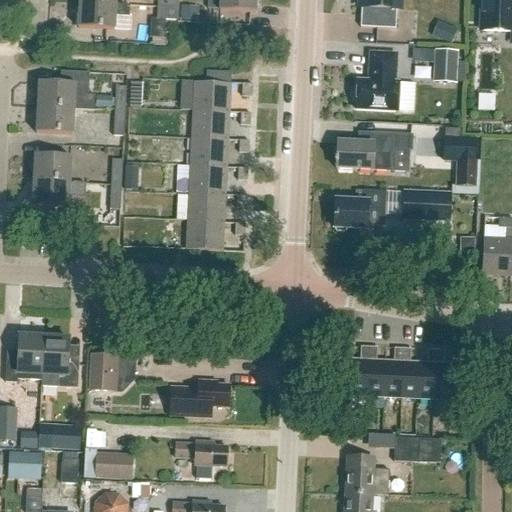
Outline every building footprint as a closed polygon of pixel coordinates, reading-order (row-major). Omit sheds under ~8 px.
[(178,9),(178,0),(157,0),(157,8),(178,9)] [(255,15),(255,0),(219,0),(219,13),(255,15)] [(399,11),(399,0),(359,0),(359,9),(361,9),(360,29),(395,31),(396,11),(399,11)] [(511,44),(511,0),(481,0),(481,32),(511,33),(511,43),(511,45),(511,44)] [(129,6),(115,6),(79,4),(78,30),(114,31),(115,17),(128,17),(129,6)] [(179,7),(179,21),(197,21),(197,8),(179,7)] [(178,22),(178,9),(157,8),(156,20),(178,22)] [(444,27),(439,39),(451,44),(456,32),(444,27)] [(455,84),(456,53),(433,51),(431,83),(455,84)] [(352,92),(351,100),(355,103),(355,110),(397,112),(413,113),(415,85),(399,84),(394,84),(395,56),(370,55),(369,83),(356,82),(356,90),(352,92)] [(73,111),(94,112),(95,97),(88,97),(89,75),(61,73),(60,85),(39,84),(37,109),(73,111)] [(193,105),(230,107),(231,86),(230,86),(231,76),(212,75),(213,74),(207,73),(206,84),(194,83),(193,105)] [(251,98),(252,86),(242,85),(242,97),(251,98)] [(114,112),(125,113),(126,88),(116,88),(114,112)] [(228,136),(230,107),(193,105),(192,135),(228,136)] [(72,137),(73,111),(37,109),(36,135),(72,137)] [(123,138),(125,113),(114,112),(113,137),(123,138)] [(249,127),(251,115),(241,114),(240,126),(249,127)] [(474,189),(475,162),(476,140),(459,140),(460,129),(444,128),(443,159),(458,160),(458,162),(457,188),(474,189)] [(227,166),(228,136),(192,135),(190,164),(227,166)] [(336,171),(372,172),(390,173),(391,150),(409,151),(410,137),(392,136),(369,135),(368,146),(337,144),(337,160),(334,160),(334,164),(336,164),(336,171)] [(249,154),(249,143),(239,142),(239,154),(249,154)] [(408,174),(409,151),(391,150),(390,173),(408,174)] [(33,182),(69,184),(71,158),(35,156),(33,182)] [(111,186),(121,187),(122,162),(112,161),(111,186)] [(225,195),(227,166),(190,164),(189,193),(225,195)] [(125,169),(124,180),(135,180),(136,169),(125,169)] [(247,182),(248,170),(239,170),(238,181),(247,182)] [(33,182),(32,207),(63,209),(69,209),(69,199),(85,199),(85,185),(69,184),(33,182)] [(120,211),(121,187),(111,186),(109,211),(120,211)] [(400,220),(449,223),(450,194),(402,192),(400,220)] [(224,224),(225,195),(189,193),(187,222),(224,224)] [(383,227),(384,195),(363,194),(363,204),(335,203),(334,229),(367,231),(367,227),(383,227)] [(246,210),(246,198),(237,198),(237,209),(246,210)] [(63,209),(62,225),(83,226),(85,199),(69,199),(69,209),(63,209)] [(511,220),(499,220),(498,229),(511,229),(511,227),(511,220)] [(222,253),(224,224),(187,222),(187,224),(186,251),(186,252),(203,253),(222,254),(222,253)] [(244,237),(245,226),(236,225),(235,237),(244,237)] [(460,253),(473,253),(473,241),(464,241),(460,244),(460,253)] [(510,279),(511,242),(483,241),(481,278),(510,279)] [(41,382),(42,376),(43,339),(18,338),(17,360),(6,359),(5,384),(17,385),(17,381),(41,382)] [(41,382),(41,388),(56,389),(77,390),(79,363),(67,362),(69,341),(44,339),(42,376),(41,382)] [(368,359),(368,349),(360,349),(360,358),(368,359)] [(376,359),(377,349),(368,349),(368,359),(376,359)] [(401,360),(402,351),(394,350),(393,360),(401,360)] [(410,361),(410,351),(402,351),(401,360),(410,361)] [(443,362),(444,353),(435,352),(434,362),(443,362)] [(88,392),(112,394),(122,394),(134,382),(135,358),(114,357),(89,355),(88,392)] [(350,363),(348,397),(366,398),(368,364),(350,363)] [(366,398),(382,399),(384,364),(368,364),(366,398)] [(401,365),(384,364),(382,399),(399,400),(401,365)] [(399,400),(416,401),(417,366),(401,365),(399,400)] [(434,367),(417,366),(416,401),(432,401),(434,367)] [(434,367),(432,401),(450,402),(452,368),(434,367)] [(228,409),(229,389),(216,388),(217,384),(198,384),(198,391),(171,390),(170,419),(211,421),(211,409),(228,409)] [(0,441),(14,442),(16,409),(0,408),(0,441)] [(79,452),(80,431),(52,430),(51,450),(79,452)] [(392,462),(418,464),(419,440),(393,439),(392,462)] [(214,449),(214,445),(195,444),(195,447),(176,446),(175,460),(195,462),(194,468),(196,469),(195,481),(211,481),(212,469),(225,470),(226,449),(214,449)] [(94,454),(93,480),(130,482),(131,456),(94,454)] [(41,481),(42,456),(10,455),(9,479),(41,481)] [(345,496),(388,498),(389,473),(374,472),(374,461),(346,460),(345,496)] [(76,483),(77,461),(65,461),(64,482),(76,483)] [(126,511),(127,505),(117,495),(103,495),(92,504),(91,511),(126,511)] [(388,498),(345,496),(343,511),(372,511),(373,497),(388,498)] [(41,511),(43,499),(27,498),(26,511),(41,511)]
